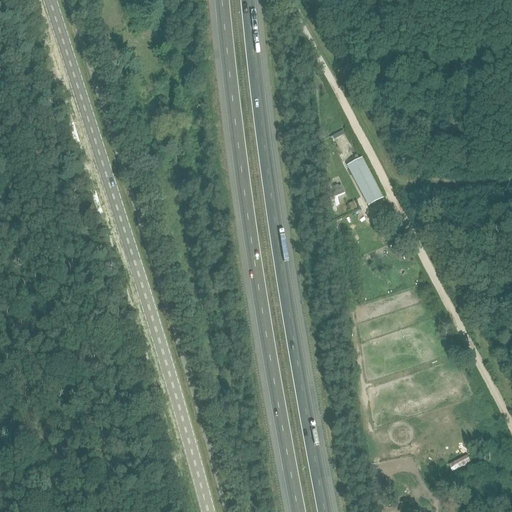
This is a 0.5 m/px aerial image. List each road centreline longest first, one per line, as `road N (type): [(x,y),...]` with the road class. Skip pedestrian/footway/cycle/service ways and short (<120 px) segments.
road 1 (primary): [(208,511),(49,0)]
road 2 (motorway): [(324,511),(247,0)]
road 3 (motorway): [(222,0),(251,241),(297,511)]
road 4 (track): [(511,428),(403,215),(309,60)]
